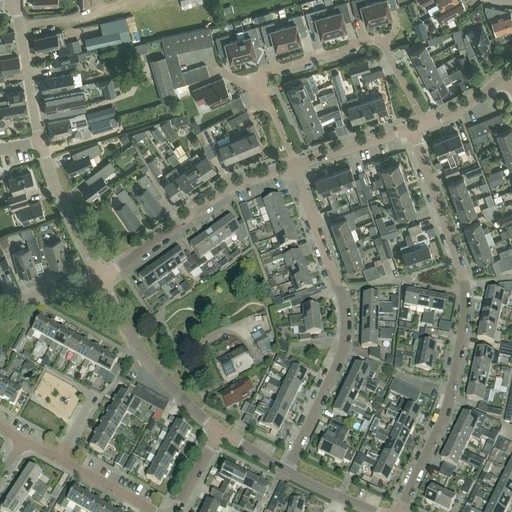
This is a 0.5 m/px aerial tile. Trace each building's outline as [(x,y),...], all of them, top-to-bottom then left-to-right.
[(78,0),(79,8),(86,8),(86,7),(88,7),(87,0),(78,0)] [(364,0),(355,0),(351,1),(355,17),(362,14),(363,18),(366,25),(372,24),(373,26),(379,24),(373,3),(366,5),(364,0)] [(380,0),(380,1),(373,3),(379,24),(385,23),(384,20),(391,18),(389,10),(388,7),(395,5),(394,0),(380,0)] [(457,0),(435,0),(441,11),(458,2),(457,0)] [(458,2),(435,14),(441,25),(448,22),(447,19),(465,9),(461,1),(458,2)] [(335,13),(328,15),(334,37),(340,35),(339,33),(346,31),(343,20),(350,18),(346,3),(333,6),(335,13)] [(507,11),(485,7),(485,11),(488,20),(490,20),(493,27),(511,21),(511,19),(510,13),(508,13),(507,11)] [(319,10),(306,14),(310,29),(317,27),(318,30),(320,38),(327,36),(328,38),(334,37),(328,15),(321,17),(319,10)] [(290,26),(283,28),(289,49),(295,47),(294,45),(301,43),(299,37),(298,32),(305,30),(301,15),(288,19),(290,26)] [(102,34),(84,38),(87,50),(106,46),(105,45),(106,45),(121,42),(131,40),(126,17),(100,23),(102,34)] [(511,30),(511,21),(493,27),(496,36),(495,37),(497,43),(505,41),(502,34),(511,30)] [(428,37),(422,22),(414,25),(419,40),(428,37)] [(274,23),(260,26),(265,41),(272,39),(273,44),(275,50),(282,48),(283,51),(289,49),(283,28),(275,30),(274,23)] [(210,27),(203,29),(207,46),(213,45),(211,32),(210,27)] [(244,38),(237,40),(243,62),(249,60),(249,58),(256,56),(253,48),(253,45),(260,43),(256,27),(243,31),(244,38)] [(467,36),(463,38),(468,57),(475,54),(477,57),(489,52),(485,43),(488,42),(488,43),(489,42),(482,27),(466,34),(467,36)] [(207,46),(203,29),(197,30),(201,48),(207,46)] [(197,30),(191,31),(195,49),(201,48),(197,30)] [(191,31),(185,33),(189,50),(195,49),(191,31)] [(13,32),(0,34),(0,53),(10,52),(9,46),(15,44),(13,32)] [(54,35),(33,40),(36,52),(60,47),(58,40),(63,39),(62,32),(54,34),(54,35)] [(189,50),(185,33),(179,34),(182,52),(189,50)] [(182,52),(179,34),(173,35),(176,53),(177,53),(182,52)] [(176,53),(173,35),(161,38),(166,59),(168,66),(179,63),(177,53),(176,53)] [(228,35),(215,39),(219,54),(227,52),(228,55),(230,63),(237,61),(237,63),(243,62),(237,40),(230,42),(228,35)] [(427,39),(429,46),(443,42),(441,35),(427,39)] [(311,38),(301,38),(302,53),(311,53),(311,38)] [(66,48),(59,50),(61,57),(73,54),(74,54),(71,43),(65,45),(66,48)] [(416,65),(430,57),(425,46),(410,54),(416,65)] [(61,57),(61,58),(53,60),(56,70),(79,64),(77,54),(73,55),(73,54),(61,57)] [(459,65),(465,64),(463,56),(457,58),(459,65)] [(0,59),(0,86),(2,86),(5,85),(3,77),(14,75),(13,71),(20,70),(18,57),(0,59)] [(436,67),(430,57),(416,65),(422,75),(436,67)] [(179,63),(168,66),(171,77),(174,88),(185,85),(182,73),(179,63)] [(369,71),(367,64),(348,69),(351,77),(369,71)] [(442,64),(436,67),(422,75),(427,86),(447,75),(442,64)] [(460,68),(447,75),(427,86),(433,97),(448,90),(445,85),(459,78),(460,79),(463,78),(468,76),(465,64),(459,65),(460,68)] [(206,66),(200,68),(203,79),(209,77),(206,66)] [(203,79),(200,68),(194,69),(197,81),(203,79)] [(157,85),(172,81),(168,69),(153,74),(157,85)] [(194,69),(188,71),(191,83),(197,81),(194,69)] [(384,76),(383,70),(363,76),(364,82),(384,76)] [(188,71),(182,73),(185,85),(191,83),(188,71)] [(346,101),(345,99),(341,85),(341,84),(338,73),(331,76),(342,111),(348,109),(352,123),(363,120),(359,104),(357,97),(346,101)] [(72,75),(40,80),(42,93),(74,88),(72,75)] [(293,87),(287,90),(292,101),(312,92),(305,76),(290,81),(293,87)] [(98,89),(108,86),(110,97),(115,96),(111,79),(96,82),(98,89)] [(222,79),(210,84),(193,91),(198,104),(208,100),(211,108),(224,103),(223,101),(230,98),(231,97),(229,92),(227,91),(225,85),(222,79)] [(172,81),(157,85),(162,102),(176,98),(172,81)] [(7,100),(0,101),(0,106),(2,107),(26,103),(23,91),(6,94),(7,100)] [(83,92),(73,94),(44,99),(45,107),(69,103),(82,100),(84,106),(83,101),(84,100),(83,92)] [(312,92),(292,101),(297,113),(313,106),(310,100),(315,98),(312,92)] [(327,100),(335,98),(334,92),(325,95),(327,100)] [(370,100),(375,116),(387,112),(382,96),(370,100)] [(231,108),(242,102),(239,97),(229,103),(231,108)] [(69,103),(45,107),(47,116),(76,111),(76,110),(85,109),(84,106),(82,100),(69,103)] [(375,116),(370,100),(359,104),(363,120),(375,116)] [(242,102),(231,108),(234,114),(245,108),(242,102)] [(2,107),(0,106),(0,118),(28,114),(26,103),(2,107)] [(313,106),(297,113),(302,124),(318,117),(313,106)] [(139,107),(129,111),(132,117),(141,113),(139,107)] [(332,111),(324,115),(318,117),(302,124),(307,137),(309,136),(309,137),(311,138),(315,136),(316,134),(315,133),(323,130),(320,123),(333,117),(337,128),(344,126),(339,110),(332,112),(332,111)] [(233,118),(237,124),(250,117),(247,111),(233,118)] [(75,118),(69,120),(48,124),(51,140),(66,137),(67,142),(79,139),(77,130),(87,128),(84,114),(74,117),(75,118)] [(505,126),(500,115),(495,117),(500,128),(505,126)] [(178,117),(171,119),(171,120),(173,128),(181,126),(178,118),(178,117)] [(495,117),(490,119),(494,130),(500,128),(495,117)] [(237,124),(233,118),(227,121),(230,127),(237,124)] [(109,119),(90,124),(92,134),(112,129),(109,119)] [(494,130),(490,119),(484,122),(488,132),(494,130)] [(174,132),(167,121),(160,126),(167,136),(174,132)] [(484,122),(478,124),(483,135),(485,134),(488,132),(484,122)] [(242,137),(248,153),(260,148),(257,140),(258,139),(253,124),(246,127),(249,134),(242,137)] [(478,124),(473,126),(478,137),(483,135),(478,124)] [(478,137),(473,126),(467,129),(472,139),(478,137)] [(80,130),(82,138),(88,136),(86,128),(80,130)] [(157,128),(149,130),(156,140),(162,136),(157,128)] [(214,141),(207,128),(202,131),(215,156),(221,153),(224,162),(237,158),(230,141),(219,146),(217,143),(214,141)] [(501,146),(511,141),(511,130),(511,129),(496,135),(501,146)] [(205,156),(199,160),(195,154),(191,157),(205,177),(215,170),(208,159),(215,156),(202,131),(195,134),(204,151),(204,153),(205,156)] [(457,133),(445,138),(456,166),(461,164),(462,164),(457,152),(464,150),(463,148),(457,133)] [(483,135),(478,137),(472,139),(474,145),(487,140),(485,134),(483,135)] [(242,137),(230,141),(237,158),(248,153),(242,137)] [(456,166),(445,138),(433,143),(439,157),(446,155),(450,166),(443,169),(446,177),(459,172),(456,166)] [(511,141),(501,146),(505,157),(511,154),(511,141)] [(474,153),(469,142),(464,144),(468,155),(474,153)] [(73,161),(65,164),(70,176),(92,167),(89,158),(100,153),(97,144),(75,153),(77,159),(73,161)] [(147,148),(139,151),(144,162),(152,158),(147,148)] [(179,162),(174,153),(167,158),(172,166),(179,162)] [(191,156),(180,164),(184,170),(194,184),(205,177),(195,163),(191,157),(191,156)] [(482,166),(489,163),(487,157),(480,160),(482,166)] [(154,159),(147,162),(154,176),(159,174),(161,172),(154,159)] [(88,185),(81,191),(89,201),(108,187),(102,179),(115,169),(109,162),(88,178),(91,183),(88,185)] [(385,182),(403,176),(398,165),(381,171),(383,177),(376,179),(379,186),(386,183),(385,182)] [(468,179),(481,174),(479,167),(465,173),(468,179)] [(184,170),(179,174),(175,168),(170,171),(184,191),(194,184),(184,170)] [(359,178),(354,180),(349,168),(338,172),(343,188),(346,195),(352,193),(350,185),(354,184),(361,205),(368,202),(366,199),(363,190),(359,178)] [(165,175),(169,180),(163,185),(173,199),(184,191),(170,171),(165,175)] [(488,182),(502,177),(500,171),(486,176),(488,182)] [(338,172),(326,177),(334,196),(340,193),(338,190),(343,188),(338,172)] [(10,204),(27,199),(24,192),(35,189),(30,173),(11,179),(16,194),(8,197),(10,204)] [(363,190),(369,188),(364,173),(358,175),(359,178),(363,190)] [(144,190),(136,195),(149,215),(160,208),(155,201),(153,198),(159,194),(144,174),(136,179),(144,190)] [(385,182),(386,183),(388,190),(381,193),(383,197),(407,188),(403,176),(385,182)] [(334,196),(326,177),(315,181),(320,196),(327,194),(332,209),(326,211),(328,217),(342,212),(339,206),(338,207),(334,196)] [(504,182),(502,177),(488,182),(490,188),(504,182)] [(452,196),(467,190),(463,179),(448,185),(452,196)] [(117,184),(114,189),(117,193),(115,194),(123,204),(115,210),(128,230),(139,222),(134,215),(132,212),(137,209),(123,188),(120,183),(117,184)] [(488,190),(485,183),(479,185),(482,192),(488,190)] [(372,197),(369,188),(363,190),(366,199),(372,197)] [(407,188),(383,197),(384,202),(392,200),(394,206),(411,200),(407,188)] [(467,190),(452,196),(456,207),(472,202),(467,190)] [(270,202),(268,196),(254,201),(258,211),(263,210),(265,215),(282,209),(279,198),(270,202)] [(29,206),(27,199),(10,204),(12,211),(20,209),(25,224),(44,218),(39,202),(29,206)] [(389,216),(392,215),(394,221),(416,213),(411,200),(394,206),(387,209),(389,216)] [(477,200),(472,202),(456,207),(461,219),(476,214),(473,206),(478,204),(477,200)] [(502,201),(496,203),(495,203),(495,204),(497,209),(504,207),(502,201)] [(349,209),(347,203),(339,206),(342,212),(349,209)] [(376,204),(370,206),(373,214),(379,212),(376,204)] [(497,209),(495,204),(481,209),(484,215),(497,210),(497,209)] [(367,206),(353,211),(356,217),(369,212),(367,206)] [(268,223),(263,225),(264,228),(286,220),(282,209),(265,215),(268,223)] [(497,210),(484,215),(486,221),(500,216),(497,210)] [(326,211),(320,213),(324,221),(329,219),(326,211)] [(337,222),(331,224),(335,235),(350,230),(356,228),(352,218),(356,217),(353,211),(335,218),(337,222)] [(249,214),(242,217),(245,223),(249,221),(251,220),(249,214)] [(503,225),(511,221),(511,214),(501,219),(503,225)] [(228,219),(218,226),(229,240),(234,237),(239,243),(247,238),(241,222),(240,222),(233,227),(228,219)] [(286,220),(264,228),(266,234),(271,232),(273,238),(291,232),(286,220)] [(419,223),(407,227),(408,228),(410,235),(420,263),(432,259),(427,245),(428,244),(427,240),(425,239),(418,242),(415,234),(421,232),(422,232),(419,223)] [(480,223),(464,229),(468,240),(489,232),(487,227),(482,229),(480,223)] [(394,224),(379,229),(378,229),(381,235),(396,230),(394,224)] [(218,226),(208,233),(222,251),(226,248),(223,244),(229,240),(218,226)] [(377,233),(374,226),(368,228),(371,235),(377,233)] [(423,229),(426,238),(434,236),(432,227),(423,229)] [(354,241),(350,230),(335,235),(339,247),(354,241)] [(506,231),(500,233),(502,240),(508,238),(506,231)] [(271,247),(273,253),(268,254),(270,258),(288,252),(295,249),(294,245),(295,244),(291,232),(273,238),(276,246),(271,247)] [(489,232),(468,240),(473,251),(488,245),(494,243),(490,232),(489,232)] [(208,233),(198,240),(208,255),(215,250),(218,254),(222,251),(208,233)] [(33,236),(39,255),(45,253),(50,268),(67,263),(60,240),(44,245),(41,234),(33,236)] [(420,263),(410,235),(405,237),(409,251),(402,253),(407,268),(420,263)] [(39,255),(33,236),(26,238),(29,249),(13,254),(19,277),(36,272),(33,263),(40,261),(39,255)] [(382,244),(381,241),(379,237),(373,239),(376,246),(382,244)] [(387,258),(392,256),(393,256),(387,239),(381,241),(382,244),(387,258)] [(198,240),(188,247),(194,255),(189,258),(195,266),(197,269),(206,263),(203,258),(208,255),(198,240)] [(356,247),(354,241),(339,247),(343,258),(362,251),(360,246),(356,247)] [(387,258),(382,244),(376,246),(381,260),(387,258)] [(488,245),(473,251),(477,263),(493,258),(488,245)] [(503,259),(508,257),(511,255),(511,248),(498,253),(500,259),(503,259)] [(176,251),(166,258),(176,271),(181,267),(188,275),(197,269),(189,258),(186,254),(181,257),(176,251)] [(232,261),(240,255),(237,251),(229,257),(232,261)] [(362,251),(343,258),(348,270),(356,267),(363,265),(360,258),(364,256),(362,251)] [(290,258),(288,252),(270,258),(272,265),(282,261),(284,268),(279,270),(280,273),(302,265),(299,255),(290,258)] [(5,257),(0,260),(5,269),(10,267),(5,257)] [(511,267),(511,265),(508,257),(503,259),(507,270),(511,267)] [(176,271),(166,258),(157,265),(170,283),(174,280),(170,275),(176,271)] [(500,259),(497,261),(501,272),(507,270),(503,259),(500,259)] [(220,269),(227,264),(225,260),(217,265),(220,269)] [(501,272),(497,261),(492,263),(496,274),(501,272)] [(386,274),(382,263),(376,265),(380,277),(386,274)] [(157,265),(146,272),(156,285),(161,281),(165,286),(170,283),(157,265)] [(307,277),(302,265),(280,273),(282,279),(288,277),(290,283),(307,277)] [(380,277),(376,265),(369,268),(373,279),(380,277)] [(369,268),(362,270),(364,275),(367,282),(373,279),(369,268)] [(146,272),(137,279),(141,285),(137,288),(146,300),(156,294),(151,288),(156,285),(146,272)] [(287,292),(288,295),(279,298),(281,305),(288,302),(306,296),(304,291),(311,289),(307,277),(290,283),(292,290),(287,292)] [(487,290),(485,303),(501,306),(506,307),(508,299),(510,300),(511,290),(511,283),(498,285),(496,292),(487,290)] [(184,295),(190,290),(187,286),(181,291),(184,295)] [(172,299),(178,295),(176,290),(169,295),(172,299)] [(416,309),(419,294),(406,291),(400,321),(405,322),(408,308),(416,309)] [(419,294),(416,309),(423,311),(420,325),(425,326),(432,297),(419,294)] [(291,309),(308,302),(306,296),(288,302),(291,309)] [(398,297),(397,297),(390,297),(389,304),(378,304),(378,297),(362,296),(361,309),(392,310),(397,310),(398,297)] [(432,297),(425,326),(431,327),(434,313),(441,315),(445,299),(432,297)] [(501,306),(485,303),(482,315),(498,318),(501,306)] [(279,325),(274,308),(268,309),(273,326),(279,325)] [(318,320),(317,308),(301,309),(302,317),(288,319),(288,323),(318,320)] [(361,309),(361,322),(377,322),(377,315),(391,316),(392,310),(361,309)] [(482,315),(479,327),(496,330),(498,318),(482,315)] [(41,337),(48,324),(42,320),(43,319),(39,316),(30,331),(29,331),(25,337),(30,340),(33,333),(41,337)] [(319,334),(318,320),(288,323),(289,329),(296,328),(298,342),(309,341),(308,335),(319,334)] [(40,336),(36,343),(40,346),(44,339),(51,343),(52,343),(60,330),(53,326),(54,325),(49,322),(48,324),(41,337),(40,336)] [(361,322),(360,334),(391,336),(391,331),(376,330),(377,322),(361,322)] [(496,330),(479,327),(476,340),(493,343),(496,330)] [(51,343),(47,350),(51,352),(55,345),(62,348),(64,350),(71,336),(64,332),(65,331),(60,328),(60,330),(52,343),(51,343)] [(423,335),(431,337),(436,338),(437,332),(424,329),(423,335)] [(24,334),(21,333),(11,351),(16,353),(24,339),(22,338),(24,334)] [(265,336),(253,342),(257,351),(264,347),(266,352),(270,353),(272,342),(273,342),(270,333),(265,336)] [(391,336),(360,334),(360,348),(368,349),(368,357),(379,362),(379,349),(376,348),(376,340),(390,341),(391,336)] [(412,349),(395,346),(395,351),(403,352),(433,359),(435,346),(429,345),(431,337),(423,335),(419,334),(417,342),(413,341),(412,349)] [(62,348),(58,355),(62,358),(66,351),(73,354),(74,355),(82,342),(71,336),(64,350),(62,348)] [(73,354),(69,361),(74,364),(77,357),(84,361),(85,361),(93,348),(86,344),(87,343),(83,340),(82,342),(74,355),(73,354)] [(511,345),(501,344),(500,350),(511,352),(511,345)] [(84,361),(80,368),(84,370),(88,363),(95,367),(96,368),(104,354),(97,350),(98,349),(94,346),(93,348),(85,361),(84,361)] [(243,348),(217,362),(225,378),(251,364),(243,348)] [(477,350),(474,362),(490,366),(496,367),(499,356),(499,355),(493,353),(477,350)] [(511,352),(500,350),(499,355),(499,356),(511,358),(511,352)] [(95,367),(91,374),(96,376),(100,369),(108,374),(116,360),(108,356),(109,355),(105,352),(104,354),(96,368),(95,367)] [(403,352),(402,358),(410,360),(409,367),(415,369),(430,372),(433,359),(403,352)] [(42,355),(38,365),(43,367),(47,358),(42,355)] [(276,356),(272,365),(275,366),(288,372),(285,379),(299,386),(300,385),(302,385),(304,381),(303,379),(305,374),(298,370),(301,364),(290,359),(289,359),(288,362),(276,356)] [(365,360),(361,368),(354,364),(348,376),(375,389),(378,384),(371,381),(374,374),(373,373),(376,366),(365,360)] [(23,361),(20,370),(29,373),(32,364),(23,361)] [(490,366),(474,362),(471,375),(487,378),(490,366)] [(471,375),(469,387),(485,390),(487,378),(471,375)] [(348,376),(343,388),(357,395),(360,388),(373,394),(375,389),(348,376)] [(7,384),(0,380),(0,399),(1,400),(2,399),(9,385),(12,387),(15,380),(11,377),(7,384)] [(239,383),(218,396),(226,409),(238,402),(239,403),(248,398),(245,393),(251,390),(245,379),(239,382),(239,383)] [(269,380),(266,385),(294,398),(299,386),(285,379),(282,386),(269,380)] [(392,381),(387,392),(393,395),(398,383),(392,381)] [(15,388),(12,387),(9,385),(2,399),(9,402),(8,404),(12,407),(21,391),(23,393),(26,386),(22,383),(20,386),(17,384),(15,388)] [(403,386),(398,383),(393,395),(398,397),(403,386)] [(137,400),(143,389),(136,385),(130,396),(137,400)] [(294,398),(266,385),(264,390),(277,396),(274,403),(288,410),(294,398)] [(409,389),(403,386),(398,397),(404,400),(409,389)] [(469,387),(466,399),(482,402),(487,404),(490,391),(485,390),(469,387)] [(357,395),(343,388),(337,400),(368,415),(370,412),(368,409),(354,402),(357,395)] [(149,392),(143,389),(137,400),(143,403),(149,392)] [(414,391),(409,389),(404,400),(409,402),(414,391)] [(414,391),(409,402),(414,405),(419,394),(414,391)] [(120,392),(116,399),(114,398),(112,403),(126,411),(126,412),(132,416),(134,412),(128,408),(133,400),(120,392)] [(149,392),(143,403),(150,406),(155,395),(149,392)] [(155,395),(150,406),(156,409),(162,398),(155,395)] [(162,398),(156,409),(163,413),(168,402),(162,398)] [(337,400),(331,412),(345,419),(349,420),(351,420),(354,414),(362,418),(360,421),(368,424),(371,417),(368,416),(368,415),(337,400)] [(389,407),(386,412),(413,424),(419,412),(405,406),(406,404),(399,401),(395,410),(389,407)] [(108,409),(105,413),(120,422),(119,423),(126,427),(128,423),(122,419),(126,412),(126,411),(112,403),(111,403),(113,404),(109,410),(108,409)] [(257,404),(255,408),(283,421),(288,410),(274,403),(270,410),(257,404)] [(249,405),(245,414),(251,417),(253,413),(262,417),(259,424),(262,426),(277,433),(283,421),(255,408),(249,405)] [(487,408),(486,414),(501,417),(502,411),(487,408)] [(463,413),(457,425),(481,436),(484,430),(480,429),(486,417),(469,410),(467,415),(463,413)] [(413,424),(386,412),(384,417),(397,423),(394,429),(407,436),(413,424)] [(101,420),(99,424),(114,433),(113,434),(119,438),(122,433),(116,430),(119,423),(120,422),(105,413),(105,414),(107,415),(103,421),(101,420)] [(169,417),(166,422),(174,426),(170,432),(169,434),(183,441),(186,434),(188,435),(190,431),(189,430),(175,423),(176,421),(169,417)] [(343,427),(329,421),(327,426),(335,430),(330,441),(323,438),(316,452),(328,458),(343,427)] [(101,426),(97,432),(95,431),(93,435),(108,443),(107,446),(113,449),(116,445),(109,441),(113,434),(114,433),(99,424),(99,425),(101,426)] [(457,425),(451,437),(467,444),(470,437),(478,441),(481,436),(457,425)] [(378,430),(375,435),(402,448),(407,436),(394,429),(388,426),(385,433),(378,430)] [(343,427),(328,458),(340,464),(342,460),(349,464),(354,453),(340,446),(348,430),(343,427)] [(163,428),(160,433),(168,437),(164,443),(163,445),(177,452),(180,446),(182,447),(185,442),(183,441),(169,434),(170,432),(163,428)] [(494,443),(498,433),(493,430),(488,440),(494,443)] [(314,433),(310,441),(316,444),(319,437),(317,436),(318,435),(314,433)] [(93,436),(94,437),(88,447),(102,455),(101,456),(107,460),(109,456),(103,453),(107,446),(108,443),(93,435),(93,436)] [(402,448),(375,435),(373,440),(386,446),(382,453),(396,459),(402,448)] [(451,437),(446,448),(469,460),(482,466),(484,461),(463,451),(467,444),(451,437)] [(157,439),(154,444),(162,448),(158,454),(157,456),(171,463),(174,457),(176,458),(179,453),(177,452),(163,445),(164,443),(157,439)] [(500,452),(505,441),(500,439),(495,449),(500,452)] [(505,441),(500,452),(505,455),(510,444),(505,441)] [(469,460),(446,448),(440,460),(449,465),(455,468),(458,461),(466,465),(469,460)] [(495,449),(494,449),(489,458),(493,461),(498,451),(500,452),(495,449)] [(151,450),(148,455),(156,459),(152,465),(151,467),(165,474),(168,468),(170,469),(172,464),(171,463),(157,456),(158,454),(151,450)] [(121,469),(127,458),(119,453),(113,464),(121,469)] [(396,459),(382,453),(379,459),(366,453),(364,458),(391,471),(396,459)] [(357,454),(352,464),(360,468),(362,463),(375,469),(371,476),(385,483),(391,471),(364,458),(357,454)] [(130,457),(123,470),(129,473),(136,461),(130,457)] [(145,461),(142,466),(150,470),(145,478),(158,486),(162,479),(164,480),(166,475),(165,474),(151,467),(152,465),(145,461)] [(491,465),(487,463),(482,472),(487,474),(491,465)] [(214,478),(223,482),(218,492),(212,489),(209,496),(212,497),(219,501),(222,496),(226,489),(227,486),(235,470),(225,465),(222,470),(218,469),(214,478)] [(28,466),(20,478),(45,494),(48,489),(36,482),(41,475),(28,466)] [(452,474),(441,469),(438,475),(450,480),(452,474)] [(235,470),(227,486),(232,489),(234,485),(240,488),(246,476),(235,470)] [(511,472),(507,470),(501,482),(511,486),(511,472)] [(482,472),(478,481),(482,483),(487,474),(482,472)] [(246,476),(240,488),(246,490),(242,497),(239,504),(244,507),(247,500),(249,497),(251,493),(257,481),(246,476)] [(45,494),(20,478),(13,489),(26,498),(30,491),(42,499),(45,494)] [(251,493),(249,497),(254,499),(256,495),(261,498),(258,503),(257,503),(253,511),(252,511),(260,511),(263,506),(265,507),(269,498),(264,495),(268,487),(261,483),(262,481),(258,479),(257,481),(251,493)] [(472,484),(467,481),(461,493),(467,495),(472,484)] [(511,486),(501,482),(496,493),(511,501),(511,498),(511,486)] [(429,489),(422,485),(419,492),(426,495),(429,489)] [(56,486),(49,497),(51,498),(54,500),(61,489),(56,486)] [(480,489),(475,486),(471,495),(475,497),(480,489)] [(74,487),(73,488),(65,502),(63,501),(59,508),(63,510),(67,503),(74,507),(76,508),(85,493),(84,493),(83,495),(77,491),(78,489),(74,487)] [(437,507),(444,492),(432,487),(425,502),(437,507)] [(26,498),(13,489),(6,500),(23,511),(32,511),(33,511),(22,504),(26,498)] [(275,491),(268,506),(274,509),(275,509),(284,511),(300,511),(303,504),(291,501),(290,501),(286,499),(285,504),(281,503),(283,499),(283,497),(282,496),(282,494),(275,491)] [(444,492),(437,507),(446,511),(447,511),(455,498),(444,492)] [(76,508),(74,507),(70,511),(76,511),(78,510),(82,511),(88,511),(96,499),(95,499),(94,501),(88,497),(89,495),(85,493),(76,508)] [(496,493),(490,505),(504,511),(505,511),(511,501),(496,493)] [(471,495),(467,504),(471,506),(475,497),(471,495)] [(206,502),(200,511),(215,511),(218,508),(216,507),(219,501),(212,497),(209,504),(206,502)] [(88,511),(103,511),(107,506),(106,505),(105,507),(99,503),(100,502),(96,499),(88,511)] [(23,511),(6,500),(0,509),(0,511),(1,511),(23,511)]
